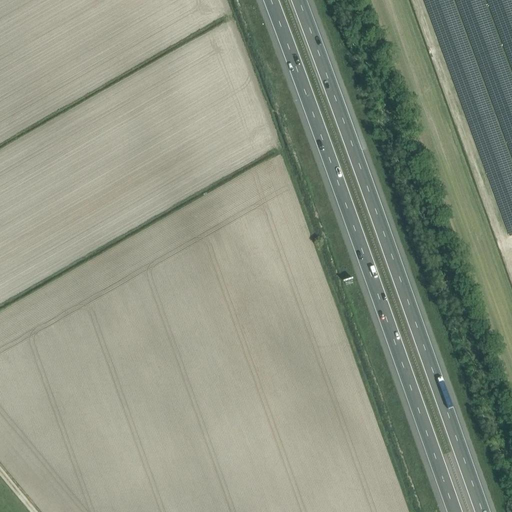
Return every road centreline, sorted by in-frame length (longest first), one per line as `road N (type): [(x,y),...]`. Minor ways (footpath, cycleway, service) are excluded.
road 1 (motorway): [(481,511),(298,0)]
road 2 (motorway): [(271,0),(454,511)]
